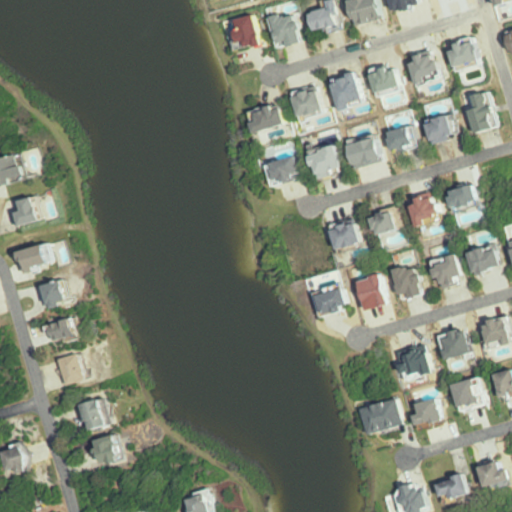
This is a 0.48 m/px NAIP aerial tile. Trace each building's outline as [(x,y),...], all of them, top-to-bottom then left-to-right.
[(311,11),(316,31),(349,24),(344,0),(335,0),(336,6),(311,11)] [(393,16),(390,0),(354,0),(359,23),(393,16)] [(392,0),(393,8),(427,3),(426,0),(392,0)] [(310,41),(303,9),(272,17),(278,44),(294,40),(295,45),(310,41)] [(232,49),(267,40),(260,11),(225,19),(232,49)] [(511,50),(511,29),(498,30),(500,52),(511,50)] [(462,68),(485,60),(477,39),(454,47),(462,68)] [(411,57),(417,82),(447,75),(442,51),(411,57)] [(373,69),(379,93),(411,85),(405,61),(373,69)] [(373,98),(365,69),(334,77),(342,106),(373,98)] [(326,85),(295,90),(298,115),(330,110),(326,85)] [(477,130),(504,124),(496,87),(475,92),(478,105),(472,106),(477,130)] [(259,131),(291,122),(285,100),(253,110),(259,131)] [(429,118),(435,140),(463,133),(457,110),(429,118)] [(425,146),(420,122),(392,129),(398,152),(425,146)] [(388,156),(381,134),(353,142),(360,164),(388,156)] [(343,142),(312,150),(318,175),(349,167),(343,142)] [(272,183),(307,174),(302,153),(267,161),(272,183)] [(35,182),(30,156),(2,162),(6,187),(35,182)] [(486,201),(482,182),(450,189),(455,208),(486,201)] [(451,219),(445,193),(415,200),(421,226),(451,219)] [(28,199),(29,224),(54,223),(53,198),(28,199)] [(375,211),(380,233),(408,227),(403,205),(375,211)] [(369,242),(359,218),(333,228),(343,252),(369,242)] [(339,261),(331,233),(296,243),(304,271),(339,261)] [(471,250),(476,272),(510,265),(505,243),(471,250)] [(59,267),(54,250),(27,257),(31,274),(59,267)] [(468,278),(463,251),(433,257),(438,284),(468,278)] [(416,298),(432,293),(423,262),(398,270),(405,294),(414,291),(416,298)] [(366,307),(396,301),(391,274),(362,279),(366,307)] [(326,310),(352,303),(347,282),(320,289),(326,310)] [(55,309),(80,307),(78,283),(53,285),(55,309)] [(337,317),(363,309),(358,289),(331,296),(337,317)] [(56,326),(62,345),(90,337),(84,318),(56,326)] [(511,320),(492,323),(495,347),(511,344),(511,320)] [(456,361),(487,352),(480,328),(449,337),(456,361)] [(414,372),(418,382),(447,372),(437,345),(406,355),(412,373),(414,372)] [(68,360),(75,386),(95,381),(88,355),(68,360)] [(504,399),(511,397),(511,368),(497,373),(504,399)] [(457,382),(464,407),(488,400),(481,375),(457,382)] [(365,406),(373,433),(408,423),(401,396),(365,406)] [(452,420),(445,397),(418,405),(424,428),(452,420)] [(92,407),(100,433),(123,426),(115,400),(92,407)] [(111,465),(134,465),(134,438),(111,438),(111,465)] [(44,470),(38,447),(15,453),(21,476),(44,470)] [(511,480),(511,467),(507,469),(504,458),(481,464),(487,487),(511,480)] [(482,495),(476,474),(445,482),(451,503),(482,495)] [(404,491),(410,511),(432,511),(441,509),(431,481),(404,491)] [(221,511),(214,486),(199,491),(200,495),(191,498),(195,511),(221,511)]
